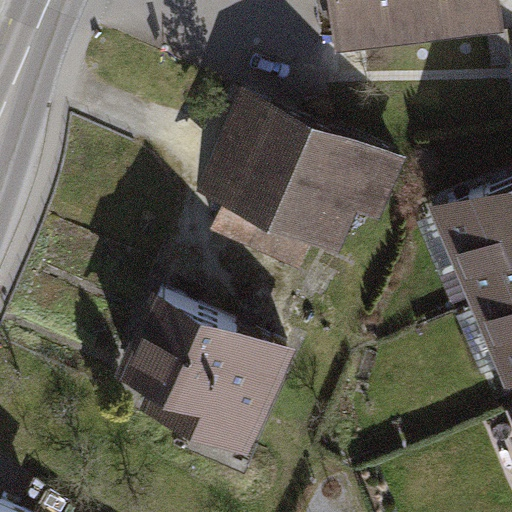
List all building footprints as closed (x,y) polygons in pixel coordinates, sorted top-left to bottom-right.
[(497,0),(333,0),(337,27),(498,6),(497,0)] [(511,55),(507,22),(488,24),(493,62),(511,58),(511,55)] [(269,88),(214,215),(294,250),(324,181),(375,203),(400,144),(269,88)] [(511,153),(434,187),(507,358),(511,356),(511,153)] [(126,351),(148,361),(137,385),(248,435),(292,337),(158,278),(126,351)] [(41,511),(44,505),(0,486),(0,511),(41,511)]
